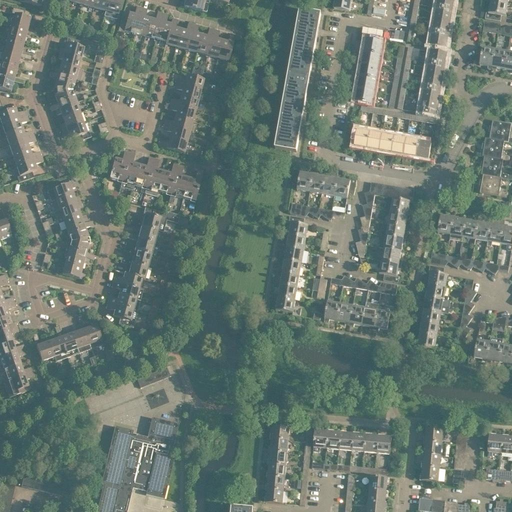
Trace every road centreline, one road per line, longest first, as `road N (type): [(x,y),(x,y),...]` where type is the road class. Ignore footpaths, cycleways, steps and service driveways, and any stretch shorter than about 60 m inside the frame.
road 1 (residential): [(365,168),(421,179),(436,174),(473,107),(488,92),(511,86)]
road 2 (residential): [(78,153),(64,156),(52,146),(34,99),(60,0)]
road 3 (residential): [(345,21),(322,138),(325,160),(365,168)]
road 4 (residential): [(95,291),(108,241),(78,153)]
